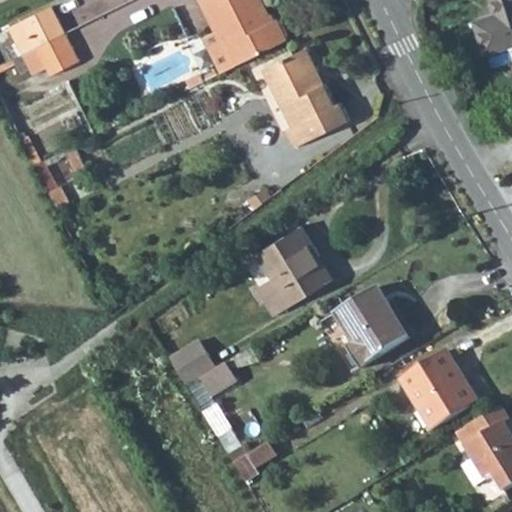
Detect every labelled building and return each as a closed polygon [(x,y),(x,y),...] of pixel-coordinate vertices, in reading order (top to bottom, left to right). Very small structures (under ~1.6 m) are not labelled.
[(203,38),(221,72),(249,61),(251,60),(221,0),(202,0),(217,31),(203,38)] [(221,0),(251,60),(290,40),(280,18),(272,21),(270,17),(272,15),(264,0),(221,0)] [(511,45),(511,0),(492,0),(498,15),(477,21),(488,54),(508,47),(511,45)] [(9,49),(15,61),(25,56),(69,34),(56,7),(14,29),(20,43),(9,49)] [(83,60),(69,34),(25,56),(32,73),(46,67),(51,75),(83,60)] [(310,48),(268,69),(296,124),(289,128),(298,146),(354,118),(344,100),(338,103),(328,83),(324,85),(318,72),(322,70),(310,48)] [(77,171),(87,165),(81,153),(70,159),(77,171)] [(72,200),(64,185),(50,191),(58,207),(72,200)] [(268,187),(250,200),(255,208),(273,194),(268,187)] [(302,215),(260,241),(275,266),(258,275),(275,304),(334,268),(302,215)] [(382,287),(340,312),(360,344),(353,349),(364,369),(413,338),(382,287)] [(201,379),(218,369),(201,341),(171,359),(188,387),(201,379)] [(452,350),(402,379),(433,429),(481,401),(452,350)] [(227,369),(204,383),(212,397),(235,384),(227,369)] [(217,405),(212,397),(204,383),(201,379),(188,387),(204,413),(217,405)] [(511,417),(503,403),(459,430),(476,459),(488,478),(496,473),(506,490),(511,485),(511,430),(506,420),(511,417)] [(279,455),(270,442),(234,464),(245,481),(259,473),(256,468),(279,455)] [(476,485),(488,478),(476,459),(464,466),(476,485)]
